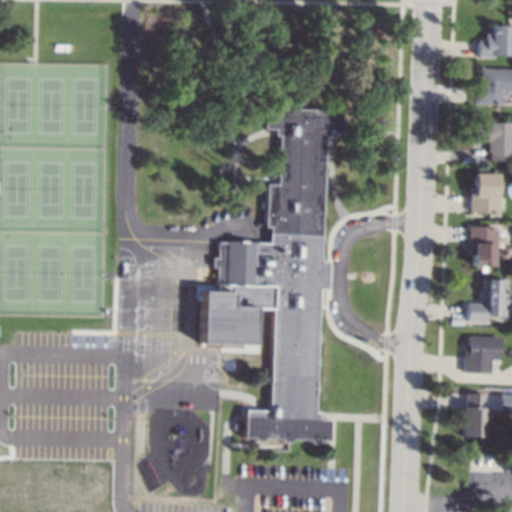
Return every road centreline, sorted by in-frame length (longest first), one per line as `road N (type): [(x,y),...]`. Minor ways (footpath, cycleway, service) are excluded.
road 1 (tertiary): [(421,221),(403,511)]
road 2 (tertiary): [(430,0),(421,221)]
